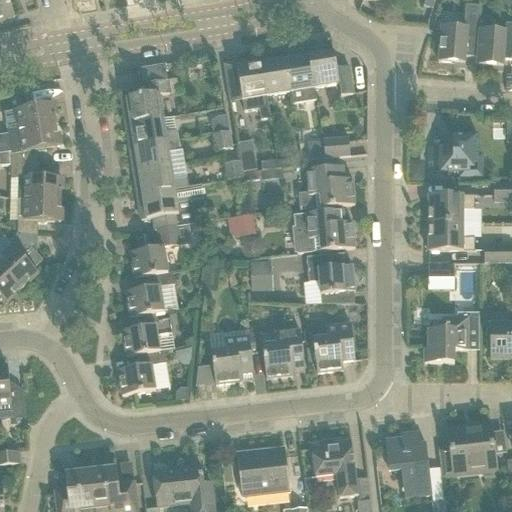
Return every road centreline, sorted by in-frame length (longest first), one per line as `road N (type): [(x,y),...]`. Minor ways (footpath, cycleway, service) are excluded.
road 1 (residential): [(81,397),(99,418),(127,427),(363,397),(376,388),(385,92)]
road 2 (residential): [(44,339),(88,258),(94,219),(80,44)]
road 3 (residential): [(80,44),(243,19),(292,0)]
road 4 (residential): [(385,92),(385,67),(372,43),(303,0)]
road 5 (residential): [(29,511),(46,429),(81,397)]
road 6 (residential): [(385,92),(511,101)]
